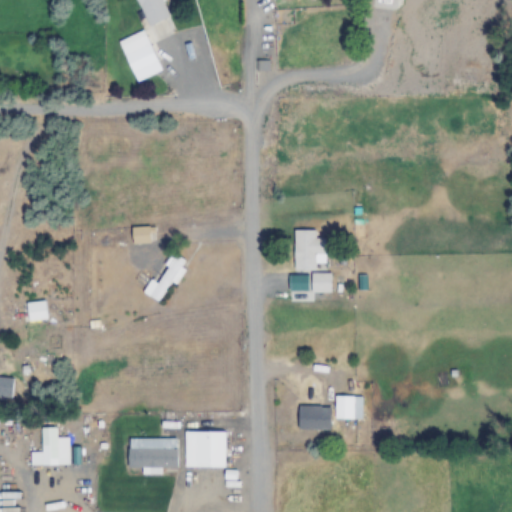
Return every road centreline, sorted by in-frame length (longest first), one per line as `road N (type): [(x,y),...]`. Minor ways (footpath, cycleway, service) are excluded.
road 1 (residential): [(258,511),(246,105),(0,111)]
road 2 (residential): [(246,105),(273,81),(351,74),(381,30)]
